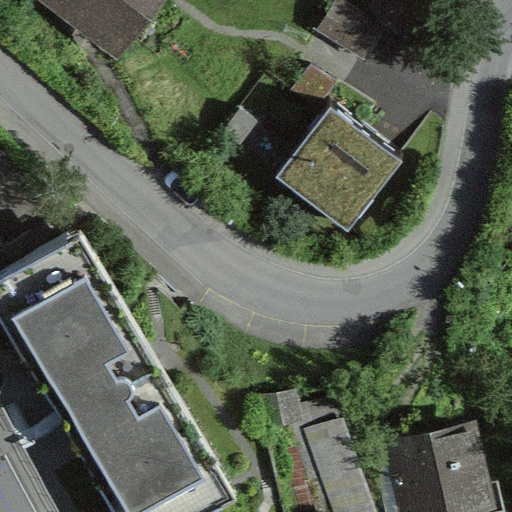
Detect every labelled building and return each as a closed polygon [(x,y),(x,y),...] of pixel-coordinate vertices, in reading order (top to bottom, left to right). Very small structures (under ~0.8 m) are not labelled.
[(163,0),(38,0),(118,60),(163,0)] [(363,57),(382,23),(340,0),(332,0),(316,31),(363,57)] [(421,0),(372,0),(365,7),(382,23),(391,32),(421,0)] [(314,110),(337,81),(309,65),(289,89),(314,110)] [(258,120),(240,105),(220,130),(239,144),(258,120)] [(402,161),(329,106),(275,177),(348,233),(402,161)] [(192,511),(246,481),(88,213),(0,264),(0,296),(127,511),(192,511)] [(337,388),(301,399),(327,486),(363,475),(337,388)] [(495,470),(479,408),(457,414),(455,409),(382,428),(385,437),(371,441),(390,511),(403,508),(404,511),(410,511),(449,502),(451,511),(455,511),(507,499),(499,469),(495,470)]
